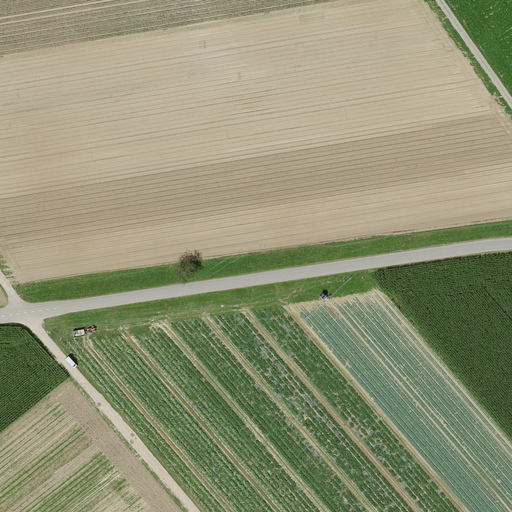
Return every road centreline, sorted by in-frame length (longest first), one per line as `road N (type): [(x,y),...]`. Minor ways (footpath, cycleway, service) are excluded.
road 1 (tertiary): [(0,316),(511,243)]
road 2 (track): [(195,511),(23,313)]
road 3 (track): [(438,0),(511,103)]
